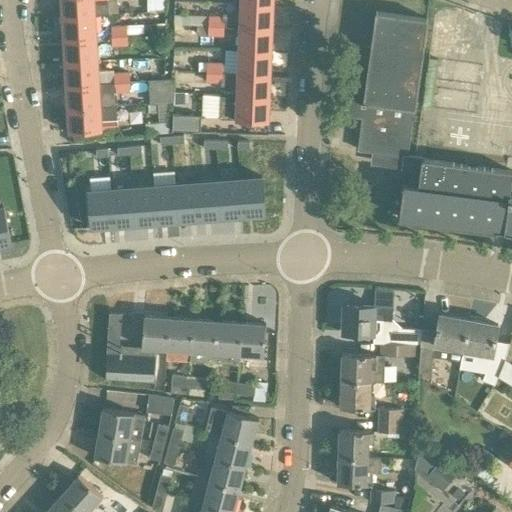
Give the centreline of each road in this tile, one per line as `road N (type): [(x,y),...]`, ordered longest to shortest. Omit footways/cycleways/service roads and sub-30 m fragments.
road 1 (residential): [(56,278),(7,22),(10,0)]
road 2 (residential): [(303,258),(317,0)]
road 3 (residential): [(284,511),(303,258)]
road 4 (residential): [(0,501),(63,432),(75,350),(56,278)]
road 5 (residential): [(56,278),(303,258)]
road 6 (residential): [(303,258),(511,283)]
